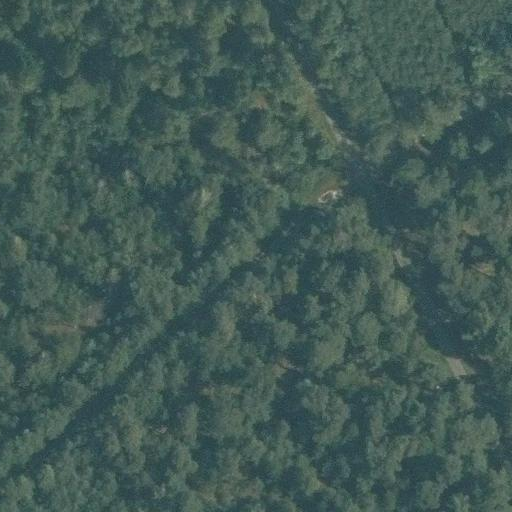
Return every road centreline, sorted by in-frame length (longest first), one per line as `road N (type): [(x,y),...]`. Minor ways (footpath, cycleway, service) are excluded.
road 1 (track): [(0,494),(358,164)]
road 2 (track): [(358,164),(511,87)]
